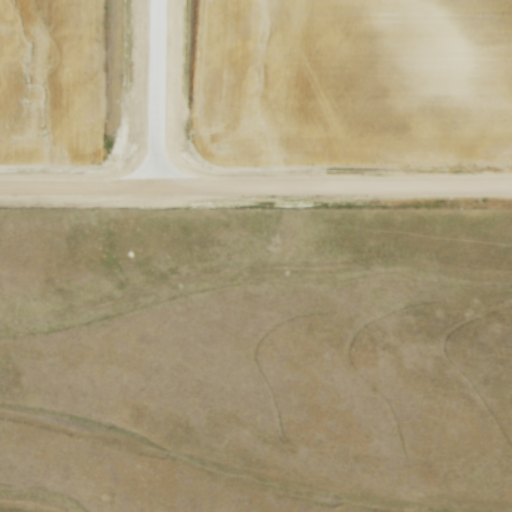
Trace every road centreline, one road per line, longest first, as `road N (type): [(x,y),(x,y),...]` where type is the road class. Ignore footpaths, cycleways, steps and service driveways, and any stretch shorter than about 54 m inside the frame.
road 1 (residential): [(511,189),(0,189)]
road 2 (residential): [(144,191),(147,0)]
